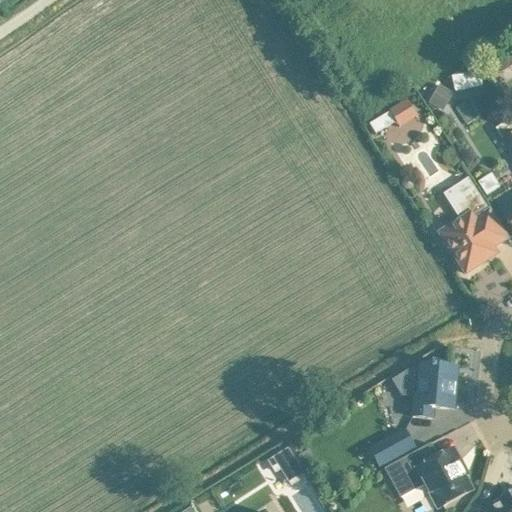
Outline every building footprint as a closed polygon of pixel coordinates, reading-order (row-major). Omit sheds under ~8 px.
[(502,51),(489,60),(499,75),(511,67),(502,51)] [(438,86),(427,104),(442,113),(453,95),(438,86)] [(389,112),(368,125),(374,135),(395,122),(413,111),(406,100),(396,107),(388,111),(389,112)] [(511,121),(511,119),(497,128),(511,154),(511,121)] [(401,182),(400,184),(401,187),(402,189),(404,190),(407,191),(408,191),(409,190),(411,189),(413,187),(413,184),(413,182),(411,180),(409,179),(407,178),(405,178),(402,180),(402,181),(401,182)] [(483,178),(477,183),(486,196),(492,192),(483,178)] [(446,237),(445,241),(445,244),(454,258),(465,275),(488,260),(484,254),(494,248),(507,239),(496,223),(489,211),(468,179),(452,189),(469,216),(460,221),(450,228),(448,230),(446,234),(446,237)] [(511,228),(511,209),(503,215),(511,228)] [(452,411),(456,369),(432,367),(431,371),(420,370),(420,368),(413,368),(391,381),(401,396),(414,397),(412,418),(432,420),(433,409),(452,411)] [(379,468),(414,449),(404,431),(369,451),(379,468)] [(424,486),(437,511),(472,492),(450,451),(437,458),(430,445),(384,470),(400,499),(424,486)] [(309,450),(297,457),(305,472),(317,465),(309,450)] [(511,511),(511,495),(482,511),(511,511)]
